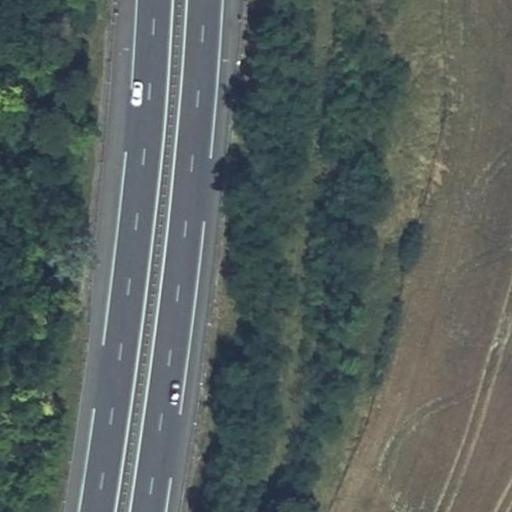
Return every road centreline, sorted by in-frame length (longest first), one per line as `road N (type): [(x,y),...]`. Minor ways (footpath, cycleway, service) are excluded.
road 1 (motorway): [(153,0),(134,241),(96,511)]
road 2 (motorway): [(146,511),(203,0)]
